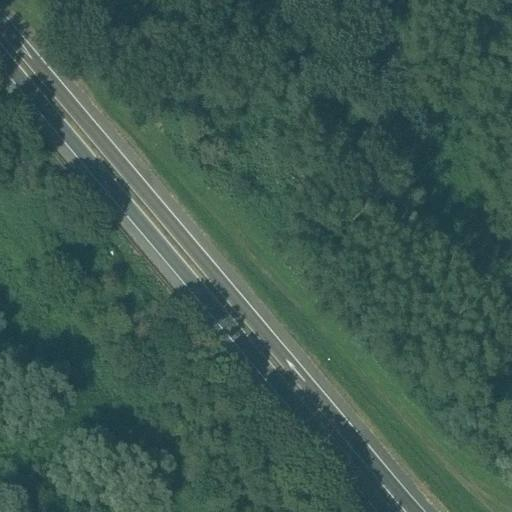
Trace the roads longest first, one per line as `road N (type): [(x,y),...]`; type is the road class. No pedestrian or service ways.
road 1 (motorway): [(411,511),(0,23)]
road 2 (motorway): [(0,57),(379,511)]
